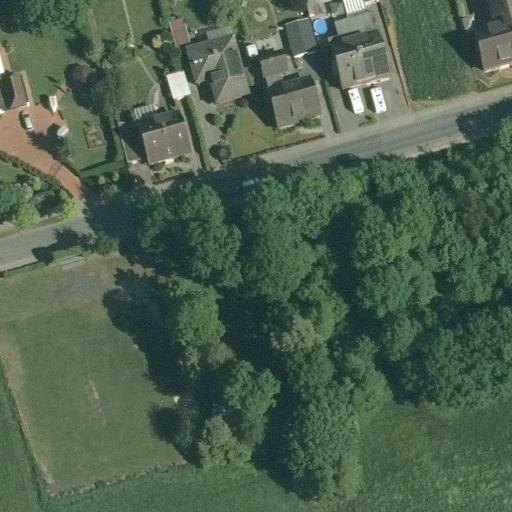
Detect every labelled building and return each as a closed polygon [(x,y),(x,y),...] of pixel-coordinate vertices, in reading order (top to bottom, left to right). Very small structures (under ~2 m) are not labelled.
[(511,0),(488,0),(495,23),(503,21),(505,29),(511,26),(511,21),(511,19),(511,18),(511,0)] [(377,37),(367,39),(365,35),(372,33),(367,16),(347,21),(348,25),(335,28),(341,47),(330,50),(342,91),(389,78),(377,37)] [(184,22),(169,26),(177,55),(192,51),(184,22)] [(309,23),(286,29),(295,60),(318,54),(309,23)] [(511,26),(505,29),(474,38),(484,72),(511,63),(511,26)] [(233,42),(188,54),(196,85),(212,80),(215,90),(213,90),(217,105),(248,97),(233,42)] [(282,56),(261,62),(266,78),(287,72),(282,56)] [(85,68),(77,70),(73,78),(76,92),(83,95),(91,93),(95,85),(94,73),(85,68)] [(187,74),(171,79),(178,101),(194,97),(187,74)] [(21,79),(0,84),(0,114),(29,107),(21,79)] [(311,84),(269,94),(278,130),(296,126),(295,122),(320,116),(311,84)] [(139,129),(138,130),(147,161),(149,167),(190,155),(179,118),(139,129)] [(138,126),(118,132),(127,167),(147,161),(138,130),(139,129),(138,126)] [(240,429),(241,403),(217,402),(217,428),(240,429)]
